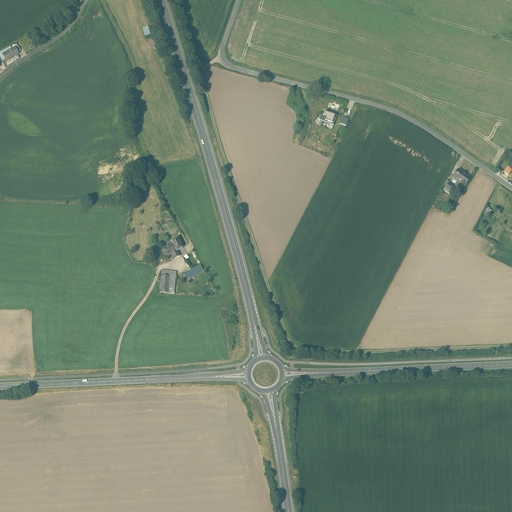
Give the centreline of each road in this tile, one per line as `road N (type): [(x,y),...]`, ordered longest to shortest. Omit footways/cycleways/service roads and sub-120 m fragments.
road 1 (track): [(220,57),(210,58),(201,77),(257,253),(296,344),(511,342)]
road 2 (unclassified): [(238,0),(222,44),(225,63),(394,111),(511,186)]
road 3 (primary): [(261,357),(161,0)]
road 4 (track): [(100,0),(130,57),(134,125),(190,245)]
road 5 (unclassified): [(0,386),(248,375)]
road 6 (secondary): [(282,374),(511,363)]
road 7 (primary): [(288,511),(268,391)]
